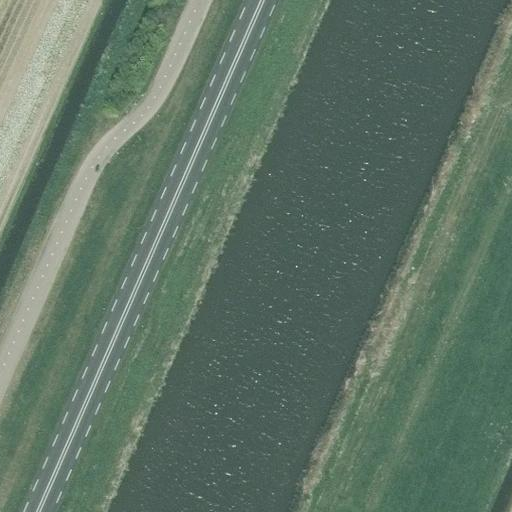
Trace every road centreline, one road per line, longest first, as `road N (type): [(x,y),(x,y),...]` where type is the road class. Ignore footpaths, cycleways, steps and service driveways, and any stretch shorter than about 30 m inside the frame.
road 1 (primary): [(37,511),(261,0)]
road 2 (unclassified): [(0,373),(93,163),(157,97),(199,0)]
